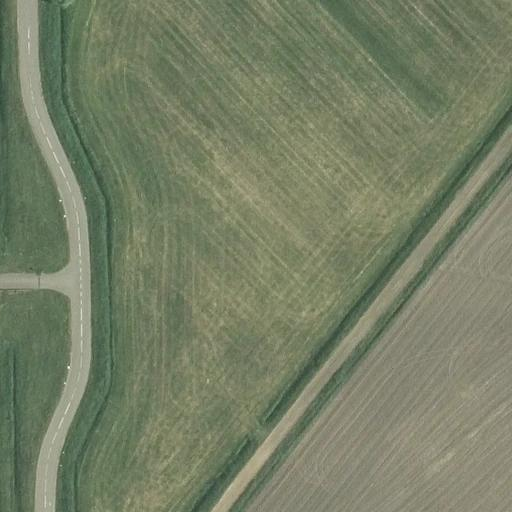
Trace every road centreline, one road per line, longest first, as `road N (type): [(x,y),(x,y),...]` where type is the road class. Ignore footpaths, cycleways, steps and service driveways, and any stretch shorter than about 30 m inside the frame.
road 1 (unclassified): [(45,511),(48,455),(81,361),(81,282),(74,203),(30,98),(25,0)]
road 2 (track): [(511,140),(222,511)]
